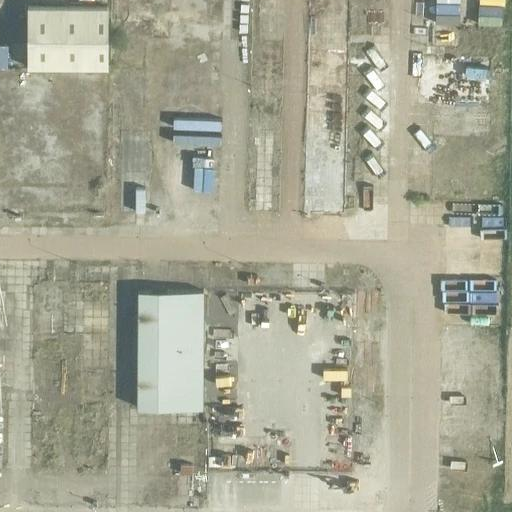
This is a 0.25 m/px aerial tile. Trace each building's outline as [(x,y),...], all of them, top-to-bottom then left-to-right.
[(212,31),(213,0),(133,0),(132,16),(190,19),(189,30),(212,31)] [(360,0),(318,0),(313,210),(353,211),(355,140),(368,140),(368,116),(357,116),(360,0)] [(27,6),(27,67),(107,67),(107,7),(27,6)] [(489,40),(490,27),(466,25),(465,38),(489,40)] [(153,29),(127,29),(128,107),(158,106),(157,72),(154,72),(153,29)] [(507,70),(495,70),(494,145),(506,145),(507,70)] [(259,80),(255,203),(283,204),(287,81),(259,80)] [(157,202),(157,121),(128,121),(129,202),(157,202)] [(509,152),(457,149),(456,171),(508,174),(509,152)] [(111,181),(113,152),(87,151),(86,180),(111,181)] [(358,215),(386,215),(386,203),(358,203),(358,215)] [(117,464),(119,273),(42,271),(40,355),(68,355),(68,345),(88,346),(87,405),(41,404),(40,463),(117,464)] [(254,301),(289,303),(290,286),(255,284),(254,301)] [(249,299),(251,289),(224,286),(223,296),(249,299)] [(201,410),(203,291),(138,291),(136,410),(201,410)] [(244,362),(245,330),(220,329),(218,361),(244,362)] [(351,377),(351,365),(328,365),(329,377),(351,377)] [(69,385),(86,384),(86,373),(69,373),(69,385)] [(0,466),(11,467),(14,376),(0,375),(0,466)] [(327,460),(354,461),(357,390),(330,389),(327,460)] [(278,463),(290,463),(292,431),(279,431),(278,463)] [(184,469),(209,469),(208,434),(184,434),(184,469)] [(272,440),(223,441),(223,464),(272,464),(272,440)]
